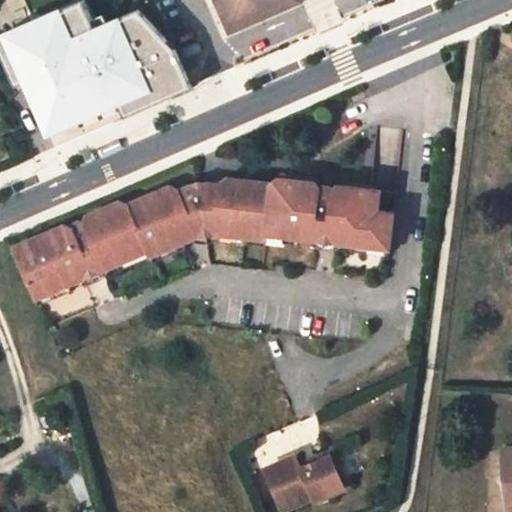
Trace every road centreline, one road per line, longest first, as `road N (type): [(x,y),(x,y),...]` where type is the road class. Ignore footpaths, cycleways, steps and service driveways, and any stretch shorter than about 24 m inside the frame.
road 1 (tertiary): [(420,28),(0,212)]
road 2 (residential): [(311,381),(383,342),(393,322),(427,126),(430,60),(420,28)]
